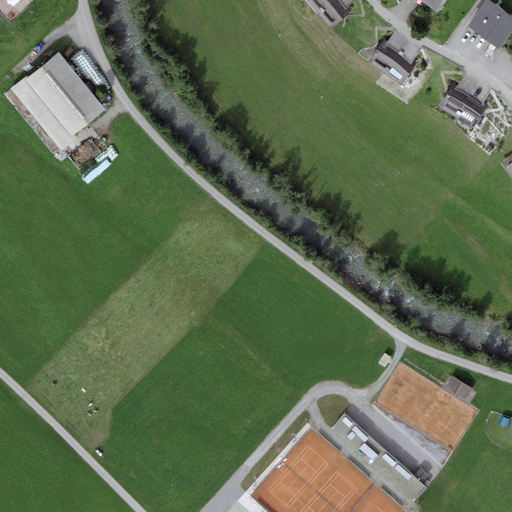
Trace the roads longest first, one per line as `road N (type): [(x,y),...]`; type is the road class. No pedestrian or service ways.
road 1 (unclassified): [(82,0),(98,56),(126,106),(203,182),(407,342),(511,379)]
road 2 (unclassified): [(140,511),(0,373)]
road 3 (residential): [(370,0),(511,99)]
road 4 (track): [(154,0),(198,82),(243,136)]
